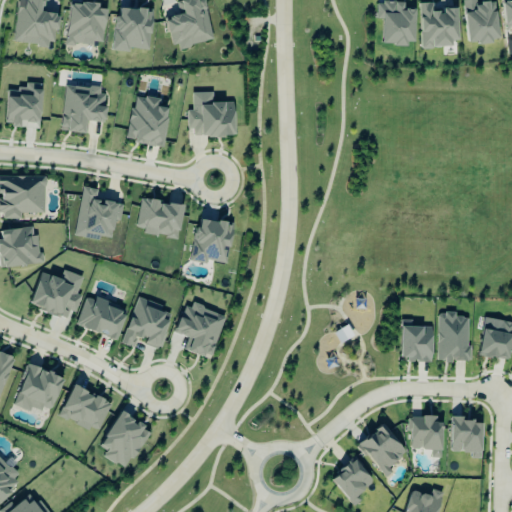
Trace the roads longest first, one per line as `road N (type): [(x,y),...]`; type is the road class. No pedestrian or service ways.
road 1 (tertiary): [(284,0),(289,200),(276,299),(230,409),(140,511)]
road 2 (residential): [(503,391),(414,389),(372,398),(299,456)]
road 3 (residential): [(0,153),(214,180)]
road 4 (residential): [(161,390),(120,380),(0,323)]
road 5 (residential): [(270,451),(257,467),(260,486),(276,497),(293,495),(305,481),(304,463),(290,450),(270,451)]
road 6 (residential): [(501,511),(503,391)]
